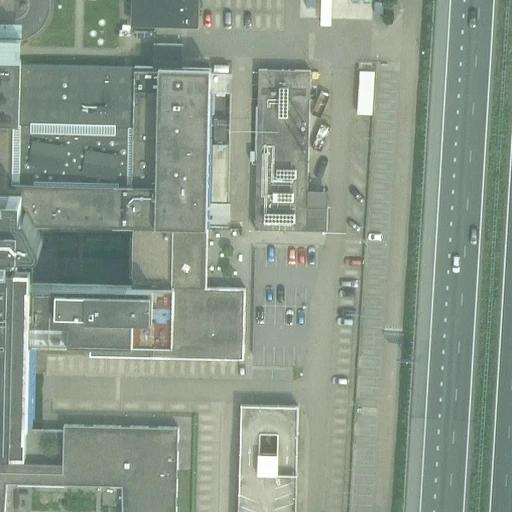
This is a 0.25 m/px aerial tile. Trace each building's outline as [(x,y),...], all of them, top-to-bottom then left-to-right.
[(135,0),(135,26),(153,27),(195,28),(195,0),(135,0)] [(0,511),(176,511),(178,427),(63,424),(63,430),(29,429),(31,342),(92,344),(91,357),(245,361),(247,281),(206,280),(206,265),(207,265),(210,93),(231,94),(232,64),(192,63),(192,68),(178,68),(179,46),(183,46),(183,45),(154,44),(153,67),(135,67),(135,68),(15,65),(15,63),(12,63),(12,79),(0,79),(0,511)] [(351,103),(368,104),(369,61),(352,60),(351,103)] [(311,71),(259,70),(255,230),(327,231),(328,192),(308,191),(311,71)] [(298,511),(301,405),(243,404),(240,511),(298,511)]
